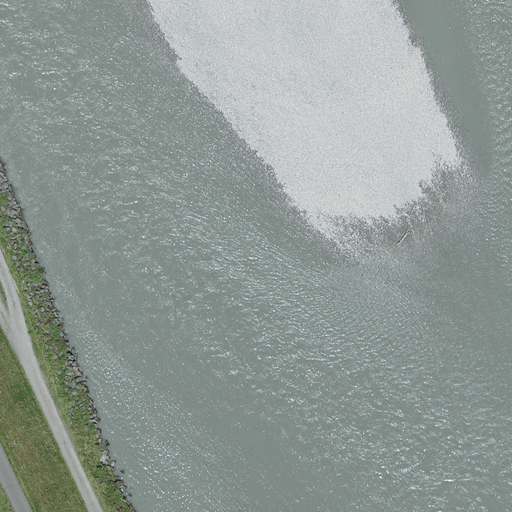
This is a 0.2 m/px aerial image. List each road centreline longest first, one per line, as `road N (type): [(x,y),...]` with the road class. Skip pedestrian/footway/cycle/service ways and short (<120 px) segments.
road 1 (track): [(0,311),(34,369),(0,262)]
road 2 (track): [(34,369),(98,511)]
